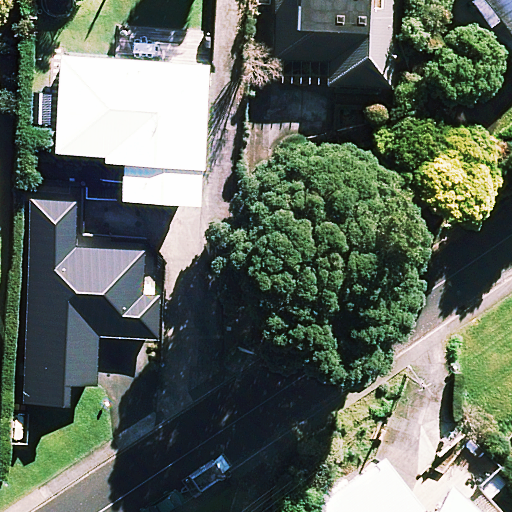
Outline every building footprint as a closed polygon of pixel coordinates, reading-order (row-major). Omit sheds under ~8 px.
[(388,0),(266,0),(264,57),(322,59),(321,83),(384,86),(388,0)] [(511,0),(481,0),(511,43),(511,0)] [(200,63),(57,52),(49,150),(120,156),(117,193),(190,199),(200,63)] [(321,126),(288,117),(279,150),(313,159),(321,126)] [(79,244),(81,200),(30,198),(21,401),(62,403),(63,381),(92,382),(94,334),(158,337),(160,280),(134,279),(135,247),(79,244)] [(397,511),(412,501),(378,458),(314,508),(316,511),(397,511)] [(473,511),(446,484),(415,511),(473,511)]
